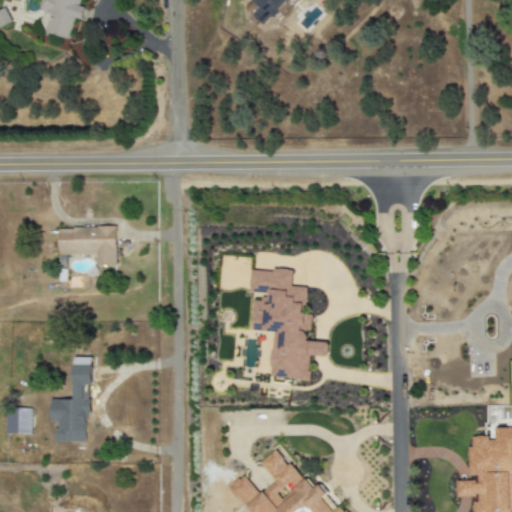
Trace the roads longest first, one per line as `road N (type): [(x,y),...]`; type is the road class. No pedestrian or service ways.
road 1 (tertiary): [(0,165),(511,159)]
road 2 (residential): [(406,511),(394,161)]
road 3 (residential): [(178,164),(179,511)]
road 4 (residential): [(178,164),(173,0)]
